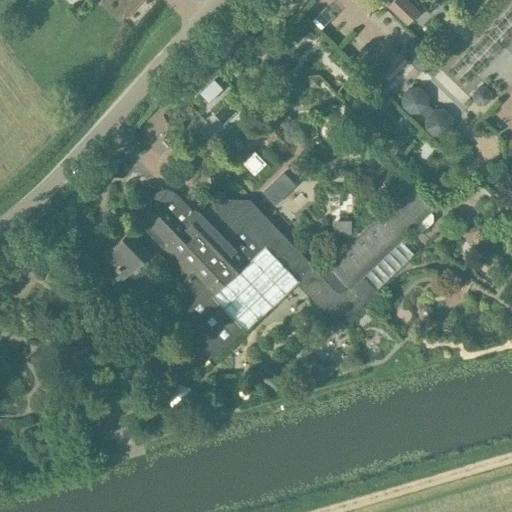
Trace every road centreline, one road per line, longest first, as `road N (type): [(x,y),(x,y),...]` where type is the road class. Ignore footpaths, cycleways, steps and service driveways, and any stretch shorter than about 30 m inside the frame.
road 1 (tertiary): [(0,229),(46,193),(219,0)]
road 2 (track): [(328,511),(511,457)]
